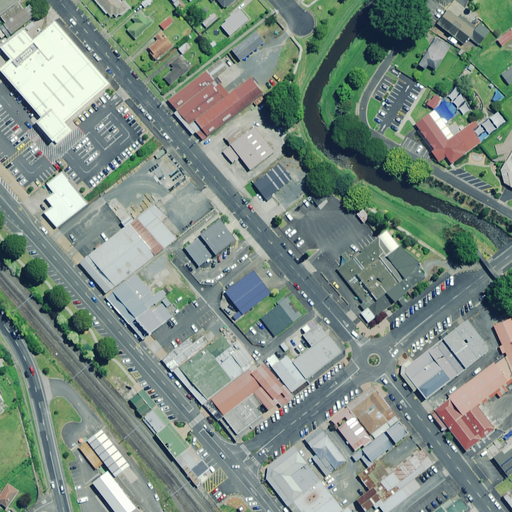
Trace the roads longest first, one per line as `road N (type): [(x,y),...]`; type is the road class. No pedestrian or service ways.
road 1 (residential): [(58,0),(365,351)]
road 2 (unclassified): [(0,194),(237,466)]
road 3 (unclassified): [(511,217),(363,124),(362,101),(426,0)]
road 4 (trunk): [(60,500),(31,374),(0,320)]
road 5 (unclassified): [(382,370),(489,511)]
road 6 (unclassified): [(237,466),(363,368)]
road 7 (unclassified): [(383,353),(495,265)]
